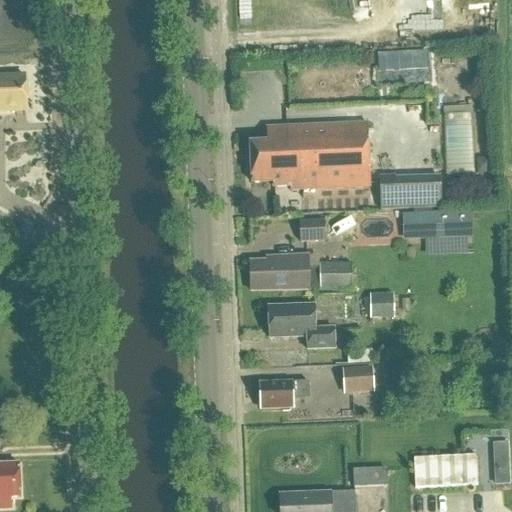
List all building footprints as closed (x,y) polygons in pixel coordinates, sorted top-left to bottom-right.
[(25,79),(0,80),(0,114),(26,113),(25,79)] [(442,175),(469,174),(466,108),(439,109),(442,175)] [(252,146),(253,173),(248,173),(248,180),(253,180),(253,183),(272,182),(272,188),(290,188),(290,193),(370,190),(368,125),(267,129),(267,146),(252,146)] [(380,213),(441,210),(440,178),(379,180),(380,213)] [(421,241),(421,255),(465,255),(465,213),(397,214),(397,241),(421,241)] [(324,223),(299,224),(300,245),(325,244),(324,223)] [(272,265),(250,265),(251,294),(308,293),(307,259),(272,260),(272,265)] [(352,265),(319,266),(320,293),(352,292),(352,265)] [(393,296),(370,296),(370,322),(394,321),(393,296)] [(314,308),(268,310),(269,341),(307,340),(307,353),(334,352),(334,331),(315,332),(314,308)] [(414,366),(386,367),(387,381),(415,380),(414,366)] [(372,370),(342,372),(343,396),(373,395),(372,370)] [(308,384),(260,386),(260,412),(293,411),(293,402),(309,401),(308,384)] [(407,460),(408,490),(476,487),(475,456),(407,460)] [(12,502),(21,501),(20,466),(0,466),(0,511),(12,511),(12,502)] [(347,471),(347,488),(381,487),(380,470),(347,471)] [(327,511),(327,497),(278,499),(278,511),(327,511)]
